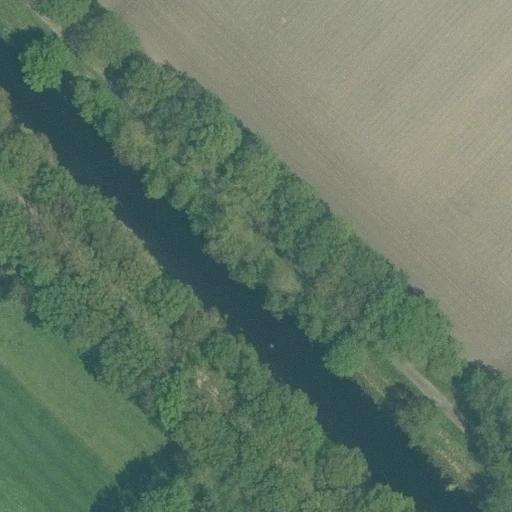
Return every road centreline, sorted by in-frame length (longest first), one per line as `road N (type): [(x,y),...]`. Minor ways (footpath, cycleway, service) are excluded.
road 1 (unclassified): [(511,475),(27,0)]
road 2 (track): [(0,186),(329,511)]
